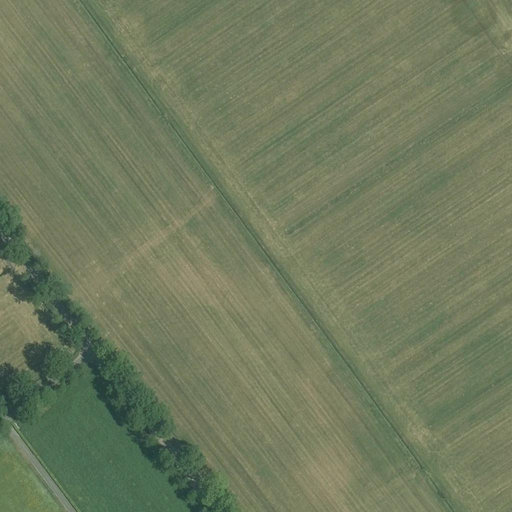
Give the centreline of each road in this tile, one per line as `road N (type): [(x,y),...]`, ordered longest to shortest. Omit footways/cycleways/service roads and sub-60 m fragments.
road 1 (unclassified): [(0,418),(94,350),(0,228)]
road 2 (track): [(216,511),(94,350)]
